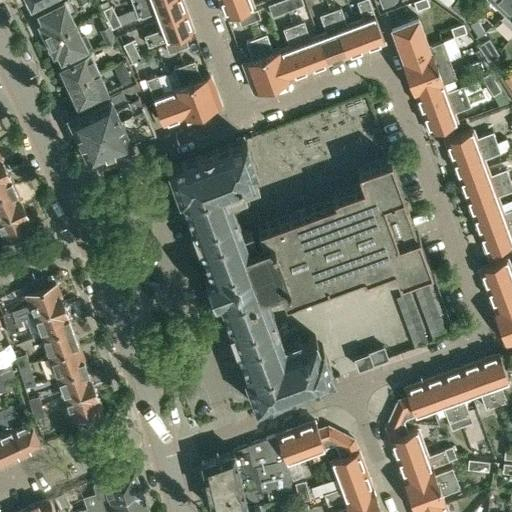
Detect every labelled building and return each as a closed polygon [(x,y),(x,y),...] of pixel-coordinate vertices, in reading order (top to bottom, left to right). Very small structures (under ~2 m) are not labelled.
[(39,23),(46,37),(75,23),(63,0),(38,13),(42,21),(39,23)] [(155,11),(157,18),(185,8),(182,0),(144,0),(133,4),(138,17),(155,11)] [(219,0),(226,15),(253,5),(251,0),(219,0)] [(283,0),(278,0),(268,4),(272,15),(287,10),(283,0)] [(302,0),(283,0),(287,10),(304,4),(302,0)] [(385,41),(368,0),(357,0),(363,18),(355,21),(365,49),(385,41)] [(423,5),(420,0),(410,0),(408,1),(411,9),(423,5)] [(456,0),(451,7),(464,16),(469,9),(456,0)] [(511,0),(494,0),(505,10),(511,3),(511,0)] [(508,24),(511,20),(511,3),(505,10),(506,11),(500,17),(508,24)] [(107,18),(116,14),(111,5),(103,9),(107,18)] [(346,56),(351,54),(365,49),(355,21),(346,24),(340,7),(330,11),(346,56)] [(148,45),(193,29),(185,8),(157,18),(161,28),(144,34),(148,45)] [(257,8),(247,12),(250,21),(260,17),(257,8)] [(328,62),(346,56),(330,11),(320,14),(326,31),(318,34),(328,62)] [(247,12),(237,16),(240,24),(250,21),(247,12)] [(116,14),(107,18),(112,27),(121,23),(116,14)] [(418,16),(391,26),(404,59),(403,59),(415,92),(416,92),(443,82),(437,65),(451,61),(444,39),(429,45),(418,16)] [(477,36),(479,35),(485,31),(478,18),(470,23),(477,36)] [(310,69),(319,66),(328,62),(318,34),(309,37),(303,20),(293,24),(310,69)] [(86,33),(81,35),(75,23),(46,37),(53,52),(56,51),(61,58),(86,46),(88,48),(92,45),(86,33)] [(460,32),(457,23),(445,28),(448,36),(460,32)] [(106,42),(115,37),(116,37),(110,24),(99,28),(106,42)] [(292,76),(310,69),(293,24),(283,28),(289,45),(281,48),(292,76)] [(273,83),(292,76),(281,48),(272,51),(266,33),(256,37),(273,83)] [(175,40),(178,49),(188,46),(185,37),(175,40)] [(243,61),(254,90),(273,83),(256,37),(246,40),(252,57),(243,61)] [(127,53),(136,49),(132,39),(123,43),(127,53)] [(178,49),(175,40),(165,44),(168,53),(178,49)] [(499,52),(498,49),(492,41),(481,48),(488,59),(499,52)] [(136,49),(127,53),(132,62),(141,58),(136,49)] [(59,65),(68,83),(99,69),(90,51),(59,65)] [(498,73),(501,71),(508,66),(499,52),(488,59),(498,73)] [(478,68),(489,61),(484,54),(474,61),(478,68)] [(131,80),(121,59),(113,63),(123,83),(131,80)] [(220,102),(210,74),(200,77),(194,60),(184,64),(201,110),(220,102)] [(184,64),(175,67),(174,67),(180,85),(171,88),(182,117),(201,110),(184,64)] [(78,104),(109,90),(99,69),(68,83),(78,104)] [(482,77),(487,85),(495,80),(490,71),(482,77)] [(164,123),(182,117),(171,88),(163,91),(157,75),(147,78),(153,95),(158,109),(164,123)] [(493,94),(495,93),(501,89),(495,80),(487,85),(493,94)] [(416,92),(422,110),(466,94),(463,84),(446,91),(443,82),(416,92)] [(109,94),(68,112),(67,113),(78,137),(120,116),(142,106),(138,97),(129,101),(128,100),(115,106),(109,94)] [(430,130),(451,123),(456,121),(453,111),(470,105),(466,94),(422,110),(430,130)] [(132,143),(131,142),(155,133),(142,106),(120,116),(78,137),(88,158),(132,143)] [(452,127),(442,131),(445,138),(452,158),(496,141),(493,131),(476,137),(472,128),(455,135),(452,127)] [(198,243),(203,257),(208,269),(203,271),(215,301),(219,300),(229,326),(227,327),(234,346),(236,345),(245,371),(243,373),(255,405),(334,376),(322,344),(319,345),(315,335),(300,340),(299,336),(284,341),(265,290),(279,285),(284,300),(361,272),(363,276),(392,265),(398,280),(431,268),(417,231),(416,232),(402,193),(403,192),(390,156),(357,168),(362,183),(333,194),(334,198),(257,226),(262,241),(248,246),(230,196),(245,190),(244,185),(258,180),(254,170),(258,169),(246,136),(166,165),(178,198),(182,197),(191,224),(189,224),(196,243),(198,243)] [(452,158),(459,176),(486,166),(483,157),(500,151),(496,141),(452,158)] [(0,165),(0,191),(14,185),(4,163),(0,165)] [(459,176),(465,194),(510,178),(506,168),(489,174),(486,166),(459,176)] [(465,194),(472,212),(500,202),(497,194),(511,188),(511,184),(510,178),(465,194)] [(0,215),(24,205),(14,185),(0,191),(0,215)] [(472,212),(479,231),(511,218),(511,207),(503,211),(500,202),(472,212)] [(0,230),(4,239),(33,226),(24,205),(0,215),(0,230)] [(499,254),(496,246),(511,240),(511,236),(510,231),(511,230),(511,218),(479,231),(489,258),(499,254)] [(507,257),(501,259),(480,267),(486,286),(511,276),(511,265),(510,266),(507,257)] [(492,305),(493,306),(511,297),(511,276),(486,286),(493,304),(492,305)] [(26,292),(34,313),(63,302),(55,282),(26,292)] [(511,297),(493,306),(500,323),(511,318),(511,297)] [(34,313),(41,334),(70,323),(63,302),(34,313)] [(13,310),(2,313),(5,323),(16,320),(13,310)] [(507,343),(508,342),(511,340),(511,318),(500,323),(507,343)] [(18,330),(16,320),(5,323),(8,333),(18,330)] [(41,334),(49,355),(78,344),(70,323),(41,334)] [(358,368),(359,367),(372,363),(372,364),(388,357),(388,355),(410,346),(403,327),(380,336),(383,344),(368,350),(369,350),(353,356),(358,368)] [(22,333),(25,345),(41,341),(38,328),(22,333)] [(49,355),(57,375),(86,365),(78,344),(49,355)] [(509,379),(498,351),(479,359),(496,403),(506,399),(500,382),(509,379)] [(15,355),(18,365),(28,362),(25,352),(15,355)] [(471,393),(477,391),(480,390),(486,407),(496,403),(479,359),(461,365),(471,393)] [(18,365),(21,375),(25,386),(35,383),(28,362),(18,365)] [(2,368),(6,378),(15,374),(10,364),(2,368)] [(57,375),(65,396),(93,386),(86,365),(57,375)] [(463,396),(471,393),(461,365),(442,372),(463,424),(472,421),(469,413),(463,396)] [(442,403),(449,420),(448,421),(451,429),(463,424),(442,372),(424,379),(435,406),(442,403)] [(398,398),(392,409),(392,411),(405,418),(405,417),(415,413),(435,406),(424,379),(405,386),(408,394),(398,398)] [(65,396),(72,417),(101,407),(93,386),(65,396)] [(28,398),(31,408),(41,405),(38,395),(28,398)] [(40,442),(30,419),(21,423),(12,403),(4,407),(23,451),(41,443),(40,442)] [(34,417),(36,417),(44,414),(41,405),(31,408),(34,417)] [(0,441),(8,458),(23,451),(4,407),(0,408),(0,441)] [(391,437),(395,447),(421,438),(417,427),(407,431),(404,419),(405,418),(392,411),(386,423),(391,437)] [(305,453),(333,444),(334,445),(342,430),(328,423),(318,427),(315,419),(295,426),(305,453)] [(297,455),(305,453),(295,426),(276,433),(285,466),(289,478),(303,473),(297,455)] [(331,458),(335,469),(337,477),(364,467),(357,449),(352,436),(342,430),(334,445),(336,445),(339,455),(331,458)] [(201,460),(206,484),(261,473),(285,466),(276,433),(234,449),(201,460)] [(400,465),(403,472),(455,453),(452,445),(444,448),(427,454),(421,438),(395,447),(401,465),(400,465)] [(456,456),(455,453),(403,472),(410,493),(455,476),(452,466),(433,473),(430,465),(448,459),(456,456)] [(480,459),(472,459),(468,458),(467,468),(479,469),(480,459)] [(489,460),(480,459),(479,469),(488,470),(489,460)] [(502,472),(511,472),(511,462),(503,462),(502,472)] [(206,484),(212,509),(258,498),(256,491),(266,488),(268,499),(293,493),(289,478),(285,466),(261,473),(206,484)] [(337,477),(341,486),(323,492),(327,503),(345,497),(372,487),(368,477),(367,477),(364,467),(337,477)] [(134,468),(103,478),(103,479),(94,482),(97,491),(83,495),(87,506),(87,507),(141,489),(134,468)] [(415,502),(418,511),(442,511),(447,510),(441,494),(459,486),(455,476),(410,493),(414,503),(415,502)] [(305,479),(294,482),(297,491),(307,488),(305,479)] [(310,485),(314,495),(326,490),(323,481),(310,485)] [(329,511),(359,511),(379,505),(372,487),(345,497),(348,504),(329,511)] [(297,491),(299,500),(310,498),(307,488),(297,491)] [(109,511),(113,511),(138,511),(147,509),(141,489),(87,507),(87,506),(81,508),(80,508),(73,511),(72,511),(109,511)] [(54,496),(60,511),(72,511),(73,511),(63,491),(54,496)] [(55,511),(48,497),(32,505),(35,511),(55,511)]
